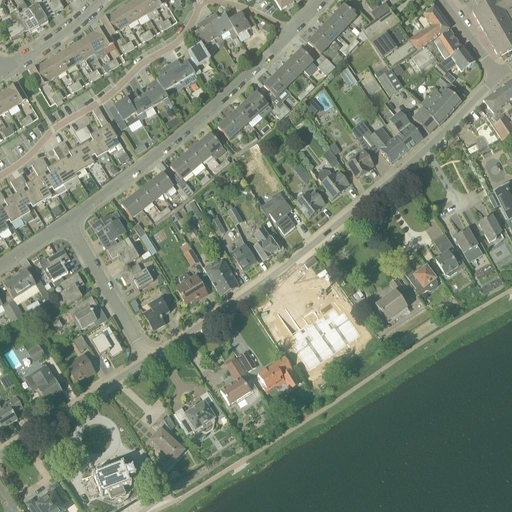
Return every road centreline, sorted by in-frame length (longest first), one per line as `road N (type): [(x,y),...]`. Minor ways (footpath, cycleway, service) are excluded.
road 1 (residential): [(148,359),(372,197),(498,77)]
road 2 (residential): [(68,223),(291,34)]
road 3 (residential): [(0,177),(175,45),(200,0)]
road 4 (residential): [(0,453),(148,359)]
road 5 (residential): [(148,359),(68,223)]
road 6 (residential): [(99,0),(75,28),(0,74)]
